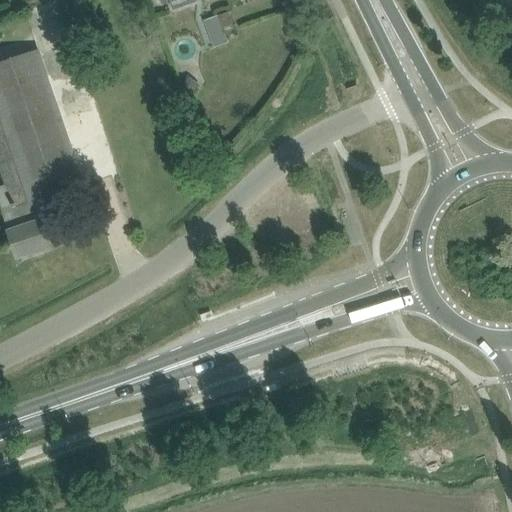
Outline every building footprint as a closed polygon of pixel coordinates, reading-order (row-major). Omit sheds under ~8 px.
[(169,0),(173,11),(198,2),(196,0),(169,0)] [(235,29),(229,12),(219,15),(225,32),(235,29)] [(0,26),(0,32),(9,29),(8,27),(28,21),(27,15),(6,22),(7,24),(0,26)] [(47,196),(85,183),(40,50),(0,63),(0,169),(5,186),(0,187),(0,206),(8,230),(7,230),(16,261),(53,248),(44,220),(37,199),(47,196)] [(188,76),(179,86),(191,96),(200,86),(188,76)]
